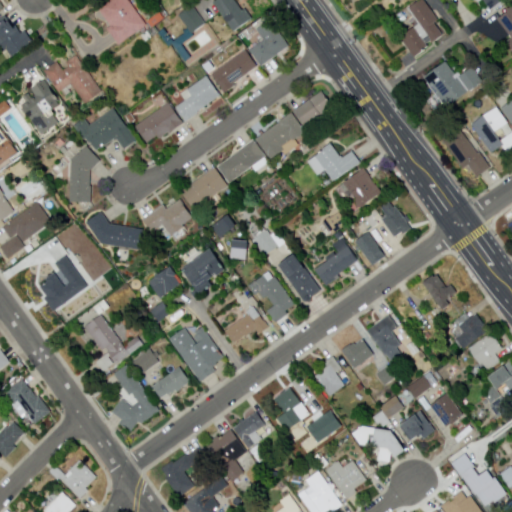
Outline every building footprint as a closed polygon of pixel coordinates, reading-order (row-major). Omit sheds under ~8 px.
[(111,0),(128,0),(148,26),(120,46),(108,30),(112,27),(99,9),(111,0)] [(234,33),(214,4),(219,0),(235,0),(243,12),(246,10),(253,19),(234,33)] [(508,0),(509,1),(492,13),(483,1),(484,0),(508,0)] [(409,12),(424,1),(440,23),(436,26),(445,39),(415,60),(401,40),(420,26),(409,12)] [(179,16),(194,6),(207,25),(194,35),(193,36),(190,32),(179,16)] [(511,12),(511,50),(508,45),(511,41),(498,23),(511,12)] [(161,14),(166,20),(153,29),(148,23),(161,14)] [(15,28),(17,27),(22,35),(26,32),(34,43),(13,58),(8,51),(5,53),(0,46),(2,44),(0,41),(0,21),(7,17),(15,28)] [(272,21),(291,48),(262,68),(251,52),(265,42),(258,31),(272,21)] [(170,48),(159,34),(165,30),(175,43),(176,44),(173,45),(170,48)] [(175,43),(190,32),(193,36),(194,35),(196,37),(183,46),(193,59),(186,63),(173,45),(176,44),(175,43)] [(247,51),(259,68),(235,85),(236,87),(226,94),(213,76),(247,51)] [(58,63),(65,72),(81,61),(104,93),(87,105),(73,85),(61,94),(45,73),(58,63)] [(447,65),(457,78),(455,80),(457,83),(474,70),(485,85),(449,111),(438,97),(440,95),(435,88),(432,90),(426,81),(447,65)] [(45,77),(61,97),(50,106),(60,119),(47,129),(35,113),(30,117),(21,106),(35,95),(34,93),(30,88),(45,77)] [(208,78),(222,97),(199,113),(200,114),(187,124),(176,109),(193,97),(189,92),(208,78)] [(334,108),(305,128),(294,113),(323,93),(334,108)] [(170,104),(185,125),(171,135),(170,134),(160,141),(158,138),(148,145),(136,128),(170,104)] [(511,124),(503,112),(511,105),(511,124)] [(76,127),(86,120),(91,127),(115,110),(138,142),(125,151),(117,140),(106,148),(105,145),(96,151),(88,140),(86,142),(76,127)] [(499,110),(511,129),(511,156),(508,159),(502,151),(493,157),(473,128),(499,110)] [(307,134),(297,141),(301,147),(286,157),(284,153),(272,161),(258,140),(281,124),(280,123),(293,114),(307,134)] [(0,126),(19,153),(0,166),(0,126)] [(445,144),(462,132),(479,157),(482,155),(492,171),(478,181),(470,168),(464,172),(445,144)] [(57,145),(62,140),(66,144),(62,148),(57,145)] [(219,168),(241,153),(240,152),(255,141),(267,158),(266,159),(270,165),(257,174),(254,168),(231,184),(219,168)] [(354,153),(362,165),(351,173),(350,172),(335,183),(327,172),(319,177),(309,164),(324,153),(323,153),(332,146),(342,158),(343,157),(344,160),(354,153)] [(88,148),(102,163),(92,172),(92,188),(93,188),(92,204),(71,204),(73,162),(88,148)] [(182,195),(216,170),(229,188),(195,213),(182,195)] [(366,170),(383,195),(362,209),(350,191),(346,194),(341,188),(366,170)] [(5,198),(16,213),(2,223),(0,220),(0,188),(6,197),(5,198)] [(164,207),(167,211),(181,202),(194,220),(184,227),(185,229),(172,238),(164,227),(152,235),(143,222),(164,207)] [(54,224),(25,244),(19,235),(12,240),(4,229),(40,204),(54,224)] [(396,239),(383,221),(388,217),(383,210),(391,204),(395,210),(397,208),(402,215),(403,214),(406,219),(407,218),(411,224),(409,225),(413,230),(404,237),(403,235),(396,239)] [(370,233),(381,225),(379,223),(384,219),(377,210),(366,218),(370,225),(366,228),(370,233)] [(334,235),(325,222),(339,212),(348,225),(334,235)] [(87,224),(102,214),(112,226),(145,231),(142,252),(102,246),(87,224)] [(212,227),(228,216),(237,228),(220,239),(212,227)] [(254,236),(264,228),(267,233),(268,232),(280,248),(267,258),(255,241),(257,240),(254,236)] [(336,237),(342,233),(345,238),(339,242),(336,237)] [(356,244),(370,234),(380,249),(387,259),(373,268),(356,244)] [(2,249),(19,237),(27,249),(11,260),(2,249)] [(343,240),(359,263),(327,286),(316,272),(340,255),(334,246),(343,240)] [(231,259),(233,241),(248,243),(247,261),(231,259)] [(47,251),(61,242),(69,255),(55,264),(47,251)] [(129,263),(118,261),(120,251),(131,252),(129,263)] [(211,251),(226,272),(218,279),(216,276),(214,277),(211,272),(208,274),(213,280),(209,283),(213,288),(201,298),(182,272),(211,251)] [(295,256),(307,272),(308,272),(323,292),(306,304),(279,267),(295,256)] [(67,257),(89,288),(56,312),(40,290),(49,284),(47,280),(55,274),(66,289),(71,285),(56,264),(67,257)] [(171,268),(184,285),(162,300),(150,284),(157,279),(155,276),(160,272),(162,275),(171,268)] [(276,278),(296,306),(287,313),(289,317),(277,325),(268,313),(276,308),(269,298),(265,301),(261,294),(256,297),(249,288),(265,277),(269,283),(276,278)] [(424,285),(434,278),(435,279),(439,277),(448,290),(453,287),(459,295),(448,302),(452,307),(444,313),(424,285)] [(101,317),(95,309),(105,301),(111,310),(101,317)] [(151,313),(164,304),(173,316),(160,325),(151,313)] [(255,309),(265,323),(266,323),(271,329),(260,336),(257,332),(247,339),(246,338),(234,346),(226,333),(250,317),(247,314),(255,309)] [(465,335),(457,323),(468,315),(472,320),(478,316),(491,333),(465,352),(457,341),(465,335)] [(86,329),(103,317),(125,347),(138,338),(145,347),(117,366),(109,355),(110,354),(107,350),(103,353),(86,329)] [(391,317),(400,330),(394,334),(403,347),(399,350),(403,355),(390,363),(369,333),(391,317)] [(204,329),(226,359),(217,366),(218,367),(214,370),(217,374),(202,385),(171,341),(186,330),(194,340),(198,337),(196,335),(204,329)] [(505,351),(497,356),(502,363),(489,372),(484,366),(482,367),(470,351),(493,334),(505,351)] [(365,342),(379,361),(359,376),(342,353),(355,344),(357,347),(365,342)] [(415,358),(408,348),(415,343),(421,353),(415,358)] [(0,352),(2,351),(11,365),(0,372),(0,352)] [(152,351),(155,356),(158,353),(162,358),(158,360),(161,364),(143,378),(133,365),(152,351)] [(334,358),(343,371),(342,371),(350,381),(345,385),(347,388),(331,399),(316,378),(323,373),(320,369),(334,358)] [(511,362),(511,393),(507,385),(502,388),(503,390),(499,392),(511,408),(498,417),(492,408),(493,407),(484,395),(494,387),(489,380),(511,362)] [(378,375),(391,366),(399,379),(387,388),(378,375)] [(115,376),(128,367),(161,413),(143,426),(139,424),(132,434),(120,426),(123,422),(113,414),(123,402),(134,409),(140,405),(134,396),(131,398),(115,376)] [(154,389),(181,369),(189,381),(190,381),(192,383),(182,391),(182,392),(178,395),(177,393),(169,398),(168,396),(162,401),(154,389)] [(409,390),(432,373),(440,385),(418,401),(409,390)] [(5,396),(23,381),(37,399),(39,397),(52,414),(36,427),(27,415),(22,419),(5,396)] [(291,390),(311,417),(287,434),(278,422),(285,416),(275,402),(291,390)] [(432,408),(449,395),(465,417),(448,429),(432,408)] [(390,422),(381,409),(398,398),(407,410),(390,422)] [(428,413),(421,402),(426,399),(433,409),(428,413)] [(401,429),(423,413),(437,433),(426,441),(422,436),(412,443),(401,429)] [(235,431),(258,414),(267,427),(258,434),(263,441),(250,451),(235,431)] [(26,435),(15,447),(18,450),(7,461),(0,453),(0,436),(8,428),(9,430),(15,424),(26,435)] [(364,429),(380,431),(380,432),(392,433),(406,454),(396,461),(393,456),(392,465),(380,463),(382,450),(362,447),(354,436),(364,429)] [(232,432),(249,454),(237,463),(246,474),(233,483),(208,450),(232,432)] [(199,451),(206,460),(209,458),(212,462),(196,473),(193,469),(186,474),(197,489),(181,500),(166,480),(168,479),(163,471),(173,463),(175,465),(188,456),(189,458),(199,451)] [(453,463),(466,453),(480,474),(489,470),(495,480),(497,478),(508,494),(488,506),(453,463)] [(324,471),(317,461),(323,456),(330,466),(324,471)] [(81,462),(98,480),(87,490),(90,493),(81,501),(65,485),(73,476),(70,473),(81,462)] [(340,463),(345,470),(354,463),(369,482),(356,491),(359,495),(349,503),(327,473),(340,463)] [(511,490),(502,477),(511,468),(511,490)] [(307,482),(319,473),(344,508),(338,511),(331,511),(329,511),(312,511),(305,501),(315,493),(307,482)] [(447,486),(455,500),(474,488),(466,474),(447,486)] [(215,496),(207,502),(214,511),(189,511),(185,506),(209,489),(215,496)] [(45,511),(64,494),(77,508),(73,511),(45,511)] [(281,503),(291,497),(301,511),(282,511),(286,510),(281,503)]
